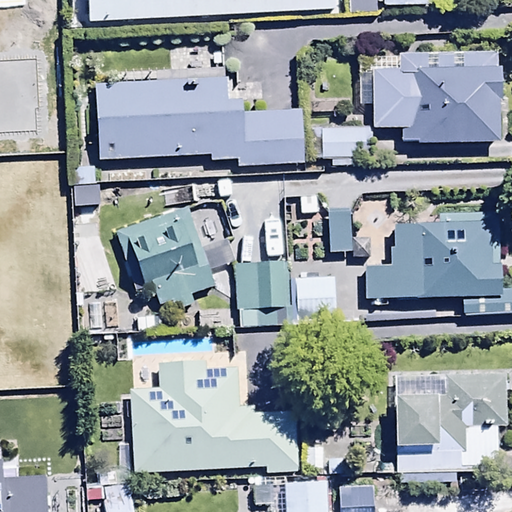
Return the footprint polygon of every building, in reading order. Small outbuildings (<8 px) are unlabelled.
[(85,0),(87,26),(291,17),(290,0),(85,0)] [(378,0),(379,10),(424,12),(424,0),(378,0)] [(93,88),(95,164),(210,160),(210,166),(235,165),(235,172),(302,170),(300,115),(240,117),(240,103),(226,104),(225,74),(216,74),(215,53),(169,55),(170,74),(154,74),(154,86),(93,88)] [(497,58),(396,56),(395,74),(355,73),(354,111),(372,111),(371,133),(400,134),(399,147),(494,149),(497,58)] [(371,133),(318,132),(317,164),(332,165),(332,171),(356,172),(357,163),(370,163),(371,133)] [(189,210),(113,236),(121,260),(130,256),(150,314),(170,307),(173,316),(194,309),(190,297),(213,290),(208,274),(235,265),(228,246),(204,254),(189,210)] [(349,213),(325,214),(327,257),(348,256),(349,263),(369,262),(368,244),(350,245),(349,213)] [(361,271),(361,303),(460,302),(460,320),(511,319),(511,292),(499,292),(498,218),(436,218),(436,228),(390,228),(388,271),(361,271)] [(233,311),(194,313),(195,336),(336,329),(333,281),(288,284),(287,266),(231,269),(233,311)] [(129,394),(132,478),(262,473),(262,477),(294,475),(292,418),(255,420),(255,409),(239,410),(238,372),(206,373),(206,366),(157,368),(158,393),(129,394)] [(504,383),(391,381),(389,478),(494,480),(494,433),(503,433),(504,383)] [(0,511),(45,511),(44,477),(1,480),(0,466),(0,511)] [(132,511),(124,473),(86,481),(91,503),(101,501),(103,511),(132,511)] [(283,481),(250,481),(251,510),(268,510),(268,511),(327,511),(327,487),(283,487),(283,481)] [(371,511),(371,487),(338,488),(339,511),(371,511)]
